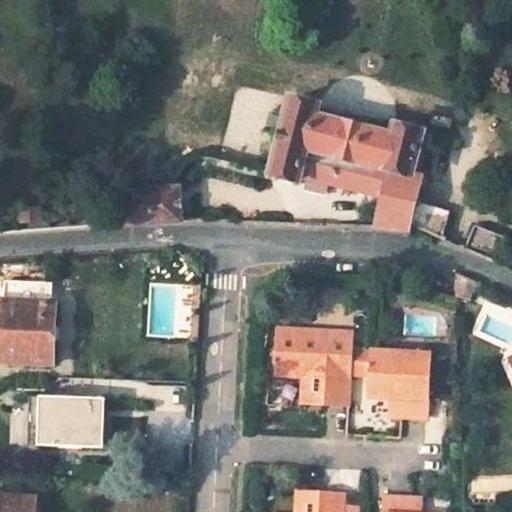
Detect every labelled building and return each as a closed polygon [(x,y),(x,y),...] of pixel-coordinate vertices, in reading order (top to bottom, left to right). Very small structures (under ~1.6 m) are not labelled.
[(418,153),(424,133),(394,126),(392,137),(317,117),(319,105),(289,97),(271,176),(299,183),(300,179),(379,198),(371,227),(410,232),(412,226),(424,177),(419,177),(425,154),(418,153)] [(127,226),(180,222),(178,189),(127,193),(127,226)] [(454,274),(455,298),(470,302),(476,284),(454,274)] [(52,367),(54,306),(0,303),(0,359),(1,360),(1,365),(52,367)] [(431,418),(435,351),(352,347),(353,333),(277,328),(274,375),(321,377),(320,405),(348,407),(350,372),(371,373),(370,396),(392,396),(404,397),(403,416),(431,418)] [(511,340),(484,356),(495,376),(499,373),(511,389),(511,340)] [(298,403),(320,405),(321,377),(300,377),(298,403)] [(511,390),(510,388),(498,404),(511,414),(511,390)] [(103,447),(104,393),(34,393),(34,447),(103,447)] [(391,415),(403,416),(404,397),(392,396),(391,415)] [(68,506),(79,506),(79,478),(70,477),(68,506)] [(314,511),(316,493),(296,492),(294,511),(314,511)] [(343,511),(345,494),(316,493),(314,511),(343,511)] [(411,511),(413,496),(385,495),(384,511),(411,511)] [(0,511),(37,511),(39,499),(0,496),(0,511)] [(411,511),(424,511),(425,497),(413,496),(411,511)]
